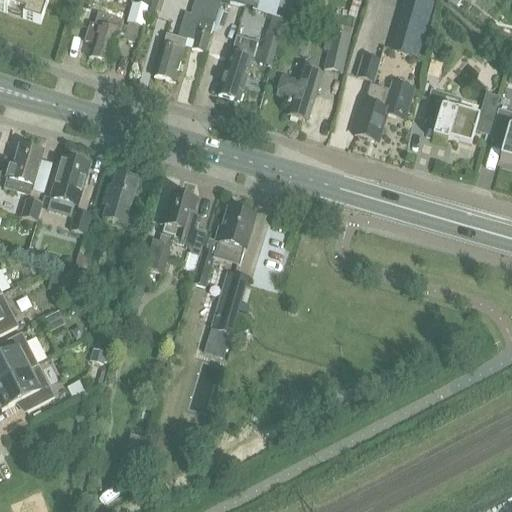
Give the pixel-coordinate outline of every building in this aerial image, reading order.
[(0,0),(0,12),(7,15),(8,10),(24,15),(22,20),(40,26),(48,0),(0,0)] [(133,0),(132,6),(133,6),(148,11),(150,0),(133,0)] [(150,0),(148,11),(159,15),(163,0),(150,0)] [(163,48),(153,79),(175,85),(184,54),(183,54),(187,43),(193,45),(191,51),(204,55),(213,24),(220,0),(195,0),(194,2),(190,17),(185,16),(178,40),(167,36),(163,48)] [(222,0),(222,2),(252,11),(252,13),(272,18),(273,19),(278,0),(222,0)] [(405,0),(390,53),(416,60),(432,7),(422,4),(423,0),(405,0)] [(133,6),(127,25),(142,29),(148,11),(133,6)] [(90,27),(84,44),(92,47),(88,60),(109,66),(119,36),(124,37),(126,29),(121,28),(122,23),(97,16),(93,28),(90,27)] [(342,75),(351,37),(327,32),(323,51),(328,52),(323,71),(342,75)] [(266,40),(259,65),(271,69),(278,44),(266,40)] [(227,67),(218,98),(239,104),(249,74),(248,73),(251,62),(231,56),(228,67),(227,67)] [(363,59),(356,80),(373,85),(379,64),(363,59)] [(282,78),(275,99),(290,103),(286,118),(307,124),(317,93),(316,93),(320,82),(321,76),(301,70),(299,76),(297,82),(282,78)] [(369,87),(353,138),(357,139),(358,143),(365,145),(367,142),(376,145),(385,117),(403,123),(413,92),(393,86),(390,93),(369,87)] [(432,95),(425,121),(437,125),(432,142),(446,146),(448,141),(470,148),(479,118),(456,111),(458,103),(432,95)] [(511,118),(499,115),(492,141),(504,144),(499,162),(511,165),(511,118)] [(6,181),(3,192),(16,195),(15,196),(29,200),(33,189),(42,156),(19,150),(13,169),(9,168),(5,181),(6,181)] [(62,162),(50,201),(78,209),(89,170),(62,162)] [(124,231),(128,215),(137,184),(115,178),(112,191),(108,189),(102,208),(107,209),(102,225),(124,231)] [(205,235),(197,233),(200,222),(192,220),(196,204),(171,197),(166,216),(164,215),(161,227),(163,228),(158,248),(169,251),(171,244),(188,249),(186,258),(197,262),(205,235)] [(25,201),(20,220),(37,224),(42,206),(25,201)] [(244,252),(254,220),(229,213),(223,232),(220,232),(217,245),(219,245),(217,252),(233,257),(235,250),(244,252)] [(72,215),(67,235),(84,239),(89,219),(72,215)] [(84,240),(75,269),(89,273),(92,261),(96,262),(100,250),(93,248),(94,242),(84,240)] [(162,277),(169,251),(158,248),(146,245),(138,270),(162,277)] [(200,261),(193,287),(204,290),(212,264),(200,261)] [(51,276),(47,291),(62,295),(66,280),(51,276)] [(233,277),(216,333),(230,337),(247,281),(233,277)] [(111,290),(106,309),(121,313),(126,294),(111,290)] [(2,297),(0,297),(0,338),(17,330),(1,298),(3,297),(2,297)] [(63,327),(57,316),(43,323),(49,334),(63,327)] [(216,333),(210,331),(206,344),(226,350),(230,337),(216,333)] [(0,387),(39,368),(38,367),(37,368),(21,336),(0,346),(0,387)] [(106,355),(93,351),(89,363),(103,367),(106,355)] [(39,368),(0,387),(0,411),(1,414),(21,404),(27,415),(54,401),(37,369),(39,369),(39,368)]
